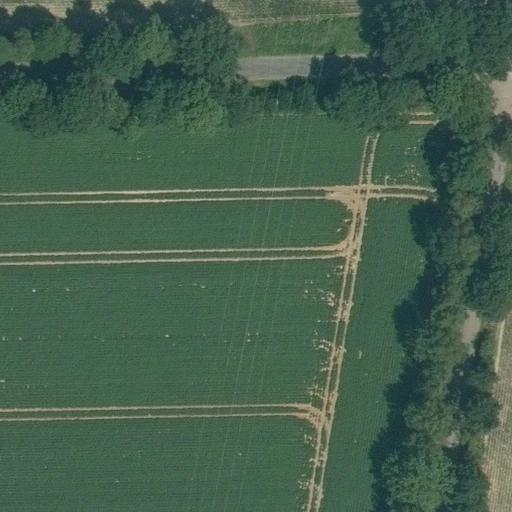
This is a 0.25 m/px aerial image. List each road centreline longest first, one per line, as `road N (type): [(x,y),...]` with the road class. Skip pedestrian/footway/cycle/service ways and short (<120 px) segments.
road 1 (unclassified): [(0,69),(508,60)]
road 2 (unclassified): [(443,511),(508,60)]
